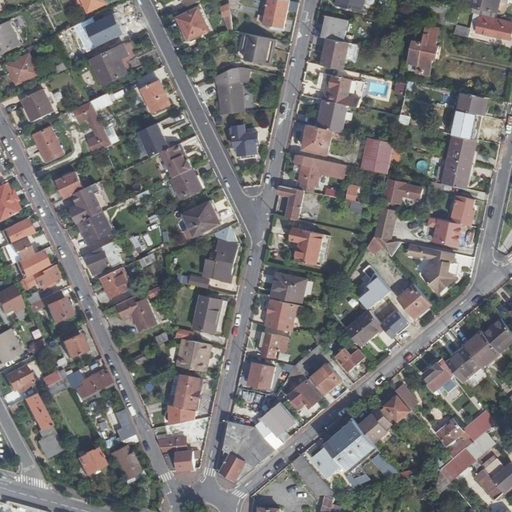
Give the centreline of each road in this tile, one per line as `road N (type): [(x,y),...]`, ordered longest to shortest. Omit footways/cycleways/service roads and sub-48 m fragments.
road 1 (residential): [(181,499),(0,120)]
road 2 (residential): [(483,288),(230,501)]
road 3 (residential): [(145,0),(259,239)]
road 4 (residential): [(259,239),(206,487)]
road 5 (residential): [(259,239),(311,0)]
road 6 (residential): [(511,137),(483,288)]
